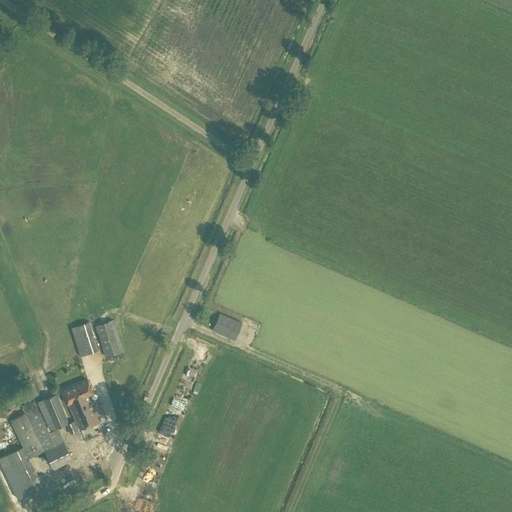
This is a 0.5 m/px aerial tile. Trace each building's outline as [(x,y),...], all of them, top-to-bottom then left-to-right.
[(234,339),(241,322),(219,313),(212,329),(234,339)] [(105,356),(122,350),(113,320),(95,325),(105,356)] [(80,356),(97,350),(88,321),(71,327),(80,356)] [(30,378),(23,381),(17,383),(23,398),(36,393),(30,378)] [(21,405),(24,412),(10,419),(28,457),(44,450),(53,469),(72,459),(56,428),(56,427),(66,423),(70,432),(77,429),(76,426),(78,425),(79,428),(100,419),(89,394),(93,392),(88,379),(61,391),(67,403),(68,403),(77,422),(75,423),(73,420),(68,422),(56,393),(44,398),(37,401),(48,426),(47,426),(34,399),(21,405)] [(0,462),(17,498),(30,492),(42,486),(22,446),(0,456),(0,462)] [(148,502),(143,510),(146,511),(152,511),(155,505),(148,502)]
